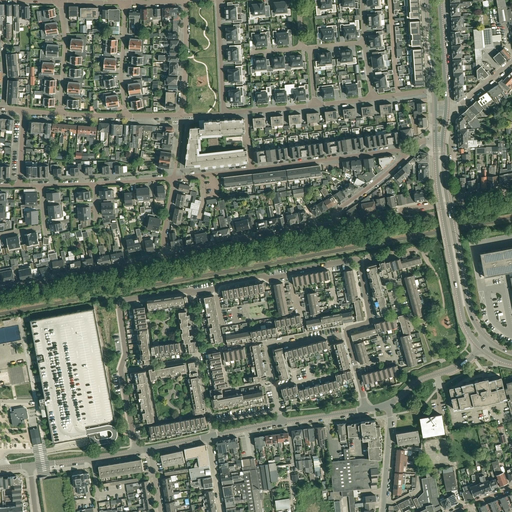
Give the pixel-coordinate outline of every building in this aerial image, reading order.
[(325,0),(319,0),(320,6),(316,6),(317,15),(321,15),(321,11),(326,11),(326,9),(325,0)] [(325,0),(326,9),(332,9),(332,12),(336,12),(335,4),(332,5),(331,0),(325,0)] [(349,7),(348,0),(342,0),(343,3),(339,4),(340,10),(343,10),(343,8),(349,7)] [(354,0),(348,0),(349,7),(349,8),(355,8),(358,8),(357,2),(354,2),(354,0)] [(368,0),(367,0),(368,6),(375,6),(375,9),(381,8),(381,5),(380,5),(380,0),(368,0)] [(505,0),(496,0),(497,8),(506,7),(505,0)] [(280,2),(281,15),(287,14),(287,15),(291,15),(290,9),(287,9),(286,2),(284,2),(284,1),(280,1),(280,2)] [(451,7),(450,7),(450,9),(451,9),(451,10),(460,9),(464,9),(463,6),(471,6),(471,3),(471,1),(463,2),(463,3),(459,3),(454,4),(451,4),(451,6),(451,7)] [(281,15),(280,2),(274,3),(275,10),(271,10),(272,16),(275,16),(275,15),(281,15)] [(258,4),(259,17),(269,17),(268,10),(265,11),(264,3),(262,4),(262,3),(258,4)] [(225,14),(237,13),(237,7),(239,7),(239,4),(232,4),(233,7),(225,7),(225,10),(224,10),(225,14),(225,13),(225,14)] [(253,17),(259,17),(258,4),(252,4),(253,12),(249,12),(250,18),(253,18),(253,17)] [(22,17),(22,18),(29,18),(31,18),(31,11),(31,9),(29,9),(29,6),(22,6),(22,11),(22,17)] [(78,21),(78,6),(69,6),(69,20),(78,21)] [(508,20),(506,7),(497,8),(499,23),(509,22),(508,20)] [(78,11),(78,16),(80,16),(80,18),(86,18),(86,8),(85,8),(82,8),(80,8),(80,10),(78,11)] [(154,10),(152,10),(153,14),(153,20),(161,20),(160,9),(157,9),(157,8),(156,8),(155,9),(154,9),(154,10)] [(178,25),(179,25),(179,24),(179,19),(178,9),(177,8),(168,8),(169,16),(173,16),(173,24),(178,24),(178,25)] [(41,11),(42,21),(50,20),(50,17),(55,16),(54,9),(51,10),(50,9),(47,9),(47,10),(41,11)] [(114,10),(114,27),(111,26),(110,27),(110,31),(110,34),(119,34),(119,27),(117,27),(117,21),(119,21),(119,14),(119,11),(118,9),(114,10)] [(153,20),(153,14),(152,10),(152,9),(141,9),(141,19),(144,19),(144,23),(150,23),(150,22),(153,21),(153,20)] [(100,15),(100,22),(101,22),(101,24),(104,24),(104,20),(105,20),(105,18),(108,19),(108,10),(102,10),(102,15),(100,15)] [(368,15),(368,21),(381,20),(381,14),(381,11),(375,11),(375,14),(368,15)] [(237,13),(225,14),(226,20),(233,20),(233,23),(242,22),(242,19),(238,19),(237,13)] [(452,21),(451,21),(451,23),(452,23),(452,24),(461,24),(464,23),(464,20),(463,18),(467,18),(467,15),(463,16),(460,16),(460,17),(455,18),(452,18),(452,20),(452,21)] [(51,23),(50,20),(42,21),(44,30),(57,28),(56,22),(51,23)] [(349,26),(351,37),(357,37),(356,29),(359,29),(358,20),(355,20),(355,25),(350,26),(349,26)] [(382,26),(381,20),(368,21),(369,26),(376,26),(376,29),(382,29),(382,25),(382,26)] [(179,33),(179,25),(178,25),(178,24),(173,24),(173,33),(161,33),(159,33),(159,36),(165,36),(165,38),(178,38),(178,33),(179,33)] [(226,34),(227,34),(239,34),(240,34),(240,24),(233,25),(234,28),(226,28),(226,31),(226,34)] [(351,37),(349,26),(350,26),(350,24),(343,25),(343,24),(340,25),(341,31),(344,30),(344,38),(347,38),(351,37)] [(327,28),(328,40),(334,39),(333,32),(337,31),(336,25),(326,26),(327,28)] [(327,28),(321,28),(321,27),(317,27),(318,33),(321,33),(322,40),(324,40),(324,41),(328,40),(327,28)] [(58,34),(57,28),(44,30),(45,30),(46,35),(45,35),(45,39),(52,38),(52,34),(58,34)] [(473,29),(475,49),(481,48),(493,47),(491,28),(473,29)] [(288,30),(288,32),(282,32),(283,44),(289,43),(288,36),(291,36),(291,29),(288,30)] [(267,45),(267,38),(270,38),(269,31),(266,32),(260,33),(260,34),(261,46),(267,45)] [(283,44),(282,32),(276,33),(276,31),(273,31),(273,37),(276,37),(277,44),(283,44)] [(370,41),(383,40),(382,34),(383,34),(382,31),(376,32),(376,35),(369,36),(369,38),(370,42),(370,41)] [(255,46),(261,46),(260,34),(255,34),(254,33),(251,33),(252,39),(255,39),(255,46)] [(240,40),(239,34),(227,34),(227,41),(234,40),(234,43),(241,43),(240,40)] [(104,36),(103,45),(117,46),(117,40),(112,40),(112,37),(104,36)] [(383,46),(383,40),(370,41),(370,42),(370,47),(378,47),(378,50),(384,49),(384,46),(383,46)] [(45,44),(45,50),(58,51),(58,45),(53,44),(53,41),(45,41),(45,44)] [(135,54),(138,54),(146,54),(143,54),(143,45),(130,44),(129,50),(135,51),(135,54)] [(105,46),(104,54),(111,55),(111,52),(116,52),(117,46),(103,45),(103,46),(105,46)] [(228,55),(241,54),(240,54),(240,48),(241,48),(241,45),(234,45),(235,48),(227,49),(227,51),(227,55),(228,55)] [(504,49),(500,52),(506,60),(510,56),(504,49)] [(58,51),(45,50),(44,59),(52,59),(52,56),(58,57),(58,51)] [(347,64),(356,63),(356,57),(352,57),(352,50),(349,50),(346,50),(346,51),(347,64)] [(341,64),(347,64),(346,51),(339,51),(340,59),(337,59),(338,65),(341,65),(341,64)] [(384,61),(384,60),(383,55),(385,55),(385,51),(378,52),(379,55),(371,56),(372,62),(384,61)] [(325,53),(326,66),(335,66),(335,59),(331,60),(331,52),(328,52),(325,53)] [(493,57),(500,65),(506,60),(499,52),(493,57)] [(326,66),(325,53),(318,53),(319,61),(315,61),(316,67),(326,66)] [(105,58),(105,63),(116,64),(116,58),(110,58),(111,55),(104,54),(104,57),(105,58)] [(145,64),(146,54),(138,54),(138,57),(132,56),(132,63),(145,64)] [(228,61),(235,61),(235,64),(242,64),(241,54),(240,54),(241,54),(228,55),(228,61)] [(302,62),(302,55),(296,56),(297,68),(303,68),(303,69),(306,68),(306,62),(302,62)] [(291,63),(288,64),(288,70),(291,70),(291,69),(297,68),(296,56),(290,56),(291,63)] [(278,57),(272,58),(273,65),(270,65),(270,71),(273,71),(279,70),(278,57)] [(285,70),(288,70),(288,64),(284,64),(284,57),(281,57),(278,57),(279,70),(285,70)] [(54,62),(50,62),(42,62),(42,59),(40,58),(40,61),(41,62),(40,67),(54,68),(54,62)] [(270,71),(270,65),(266,65),(266,58),(260,59),(261,72),(267,71),(267,72),(270,71)] [(453,63),(453,65),(453,66),(462,65),(464,65),(463,61),(470,60),(470,58),(464,58),(462,58),(462,59),(453,60),(453,63)] [(261,72),(260,59),(254,59),(255,67),(251,67),(251,73),(255,73),(255,72),(261,72)] [(482,59),(476,60),(476,62),(476,64),(477,71),(477,75),(477,77),(478,79),(480,78),(480,77),(483,80),(489,75),(490,74),(488,71),(486,72),(480,65),(482,63),(482,59)] [(384,61),(372,62),(373,68),(380,67),(381,70),(387,69),(387,66),(386,66),(385,60),(384,60),(384,61)] [(116,64),(105,63),(104,69),(103,69),(103,72),(109,73),(109,70),(115,70),(116,64)] [(229,76),(242,75),(242,66),(236,66),(236,69),(228,69),(228,72),(229,76)] [(54,68),(40,67),(40,73),(39,73),(39,76),(41,77),(41,74),(53,74),(54,68)] [(142,68),(128,67),(128,74),(133,74),(133,77),(141,78),(142,68)] [(82,79),(83,76),(83,70),(70,69),(69,75),(75,76),(75,79),(81,79),(82,79)] [(375,83),(387,81),(386,75),(388,75),(387,72),(381,73),(382,76),(374,77),(375,79),(375,83)] [(242,75),(229,76),(229,82),(236,82),(236,85),(243,84),(243,81),(242,75)] [(102,87),(116,85),(115,79),(109,80),(109,76),(108,77),(102,77),(101,78),(102,87)] [(511,82),(507,77),(503,81),(502,80),(499,83),(507,91),(511,87),(511,82)] [(68,87),(82,88),(82,83),(83,83),(84,80),(82,79),(81,79),(81,82),(69,82),(68,87)] [(128,84),(129,90),(143,88),(141,79),(134,80),(134,83),(128,84)] [(375,83),(376,88),(383,87),(384,90),(390,90),(389,86),(389,87),(388,81),(387,81),(375,83)] [(495,87),(499,93),(501,92),(506,99),(508,98),(498,84),(495,87)] [(41,92),(40,95),(41,95),(43,95),(49,95),(49,92),(54,93),(55,93),(55,87),(42,86),(42,91),(42,92),(41,92)] [(241,96),(243,96),(243,86),(237,87),(237,90),(229,90),(230,93),(228,93),(229,96),(230,96),(241,96)] [(82,89),(82,88),(68,87),(68,93),(74,94),(73,97),(81,97),(81,94),(80,94),(81,89),(82,89)] [(267,90),(261,90),(261,92),(262,103),(268,102),(267,95),(271,95),(270,87),(267,87),(266,87),(267,90)] [(495,87),(491,89),(496,96),(498,100),(500,98),(498,95),(499,93),(495,87)] [(136,95),(136,98),(143,97),(142,94),(143,94),(143,88),(129,90),(130,96),(136,95)] [(494,97),(496,96),(491,89),(487,92),(492,98),(497,105),(499,104),(494,97)] [(105,96),(106,102),(118,100),(117,94),(111,95),(111,92),(103,93),(104,96),(105,96)] [(463,93),(459,93),(459,92),(454,92),(455,101),(458,102),(468,93),(467,93),(463,93)] [(486,92),(482,95),(487,102),(489,104),(493,101),(486,92)] [(49,95),(43,95),(41,95),(41,105),(47,105),(47,106),(50,106),(50,105),(54,106),(55,99),(49,98),(49,95)] [(489,108),(488,107),(485,103),(487,102),(482,95),(479,97),(480,99),(477,101),(481,106),(488,113),(490,113),(487,110),(489,108)] [(241,96),(230,96),(230,103),(237,102),(238,105),(244,105),(244,102),(242,102),(241,96)] [(81,97),(73,97),(73,100),(67,100),(67,106),(71,107),(71,108),(74,108),(74,107),(80,107),(81,97)] [(143,97),(136,98),(137,101),(131,101),(132,108),(136,108),(136,109),(139,108),(139,107),(145,106),(144,100),(143,100),(143,97)] [(414,111),(414,114),(420,114),(422,113),(422,111),(426,111),(425,103),(417,104),(414,104),(414,102),(408,103),(408,106),(414,106),(414,109),(417,109),(417,111),(414,111)] [(473,105),(482,115),(483,116),(487,115),(484,112),(483,112),(481,110),(483,109),(476,102),(473,105)] [(473,105),(469,107),(476,115),(478,114),(480,117),(482,115),(473,105)] [(479,119),(475,116),(471,111),(469,108),(462,114),(469,122),(467,123),(468,124),(470,127),(471,128),(479,127),(479,119)] [(405,139),(406,139),(407,138),(404,123),(404,119),(403,117),(403,114),(403,112),(398,112),(399,118),(399,122),(398,122),(398,125),(402,125),(402,130),(400,130),(401,136),(402,139),(405,139)] [(419,122),(419,127),(420,127),(420,128),(423,128),(423,127),(427,126),(426,117),(420,118),(420,114),(414,114),(414,118),(417,118),(417,122),(419,122)] [(470,127),(468,124),(466,125),(465,123),(466,121),(463,118),(461,115),(457,118),(463,125),(469,127),(470,127)] [(407,138),(408,138),(412,138),(413,137),(413,134),(412,128),(408,129),(407,125),(411,124),(410,118),(406,119),(404,119),(404,123),(407,138)] [(186,158),(185,166),(194,166),(195,166),(194,164),(200,164),(200,167),(200,168),(205,168),(205,166),(208,166),(208,167),(213,167),(213,165),(216,165),(216,166),(220,166),(221,166),(220,164),(223,164),(224,166),(224,165),(228,165),(228,164),(231,163),(231,165),(232,165),(236,164),(236,163),(239,162),(239,164),(244,163),(244,161),(248,160),(246,150),(245,148),(243,148),(242,142),(227,143),(226,138),(242,137),(242,134),(244,134),(244,132),(245,132),(244,121),(240,122),(240,119),(235,119),(235,121),(232,121),(232,120),(228,120),(227,120),(228,121),(225,122),(224,120),(220,120),(220,122),(217,122),(217,121),(216,121),(212,121),(212,122),(209,123),(209,121),(204,121),(204,123),(201,123),(201,127),(199,127),(190,127),(190,132),(189,132),(191,132),(190,137),(189,138),(188,143),(190,143),(189,148),(188,148),(187,148),(187,153),(188,153),(188,158),(186,158)] [(154,139),(156,139),(162,140),(162,142),(171,144),(172,144),(173,138),(157,136),(154,136),(154,139)] [(422,162),(428,162),(428,154),(420,152),(414,157),(409,161),(413,165),(416,164),(418,163),(423,163),(422,162)] [(392,155),(389,155),(378,157),(379,163),(380,165),(378,167),(381,171),(382,170),(383,169),(390,163),(392,161),(394,159),(395,158),(395,157),(394,156),(392,155)] [(366,172),(367,174),(371,179),(374,177),(375,176),(373,173),(372,171),(371,172),(370,172),(368,158),(363,159),(364,167),(367,167),(368,172),(366,172)] [(368,158),(370,172),(371,172),(372,171),(372,167),(374,166),(374,169),(378,173),(381,171),(378,167),(377,165),(374,166),(374,163),(373,158),(368,158)] [(112,167),(115,167),(115,173),(123,172),(123,166),(118,165),(115,165),(115,161),(112,162),(112,167)] [(112,162),(109,162),(109,166),(101,166),(102,174),(109,173),(109,168),(112,167),(112,162)] [(71,171),(66,171),(66,175),(71,175),(79,175),(78,169),(81,169),(81,163),(78,163),(78,166),(70,166),(71,171)] [(81,169),(84,169),(85,174),(93,174),(92,165),(85,166),(84,163),(81,163),(81,169)] [(54,165),(50,165),(51,171),(54,171),(54,176),(62,176),(61,168),(58,168),(58,164),(54,165)] [(416,164),(413,165),(413,169),(413,172),(416,172),(423,172),(425,172),(427,173),(428,173),(428,164),(419,164),(419,170),(416,170),(416,164)] [(406,165),(402,168),(411,177),(413,179),(413,173),(410,173),(410,169),(406,165)] [(402,168),(398,172),(404,178),(406,176),(408,179),(409,181),(411,181),(411,177),(402,168)] [(357,175),(358,179),(363,181),(366,182),(366,183),(367,182),(371,179),(367,174),(366,172),(365,173),(362,175),(361,174),(360,174),(360,175),(357,175)] [(404,178),(398,172),(394,175),(402,185),(402,187),(405,186),(405,184),(402,180),(404,178)] [(428,181),(428,173),(427,173),(425,172),(423,172),(416,172),(416,175),(419,175),(419,181),(428,181)] [(354,183),(357,184),(358,185),(361,186),(365,183),(364,183),(365,182),(366,183),(366,182),(363,181),(358,179),(355,177),(349,175),(344,173),(343,175),(344,175),(344,176),(349,178),(355,180),(354,183)] [(389,187),(391,189),(389,189),(392,207),(396,206),(394,195),(396,195),(395,190),(394,189),(394,187),(388,181),(386,182),(389,187)] [(351,193),(353,192),(347,184),(347,183),(345,185),(345,186),(343,187),(349,195),(349,194),(350,194),(351,193)] [(349,183),(347,184),(353,192),(353,191),(354,191),(355,191),(355,190),(358,188),(357,187),(356,186),(349,183)] [(190,186),(180,184),(178,190),(182,191),(189,192),(190,186)] [(417,184),(417,186),(420,201),(425,200),(428,199),(426,190),(423,191),(423,190),(421,191),(420,186),(419,184),(417,184)] [(343,198),(344,198),(342,195),(335,185),(333,187),(337,193),(334,195),(338,201),(339,201),(342,200),(341,200),(342,199),(343,198)] [(158,193),(155,193),(156,199),(159,199),(159,197),(164,197),(165,197),(165,193),(166,193),(165,189),(164,189),(164,186),(163,186),(160,186),(158,186),(158,187),(158,193)] [(348,195),(349,195),(343,187),(341,188),(339,186),(338,187),(345,197),(346,196),(347,196),(348,196),(348,195)] [(322,189),(325,193),(333,205),(335,204),(336,203),(337,202),(335,200),(331,193),(328,194),(324,187),(322,189)] [(144,202),(143,188),(137,189),(137,195),(134,196),(135,199),(135,202),(138,202),(138,200),(144,199),(144,202)] [(107,197),(107,200),(114,199),(114,190),(108,191),(108,189),(104,190),(104,191),(100,191),(100,197),(101,197),(107,197)] [(302,196),(298,189),(293,190),(294,197),(302,196)] [(333,205),(325,193),(322,189),(320,190),(326,199),(324,201),(327,205),(328,208),(329,208),(331,207),(331,206),(333,205)] [(24,194),(24,199),(37,199),(37,193),(35,193),(34,193),(30,193),(30,190),(24,190),(24,194)] [(90,197),(89,192),(89,191),(86,192),(86,190),(82,191),(82,192),(76,192),(76,202),(83,202),(83,198),(89,198),(90,198),(90,197)] [(382,209),(383,208),(385,208),(386,208),(384,197),(382,198),(380,190),(378,191),(378,193),(382,209)] [(60,198),(60,192),(58,192),(55,193),(55,191),(51,192),(51,193),(48,193),(47,193),(47,194),(48,199),(54,199),(54,202),(61,201),(60,198)] [(272,193),(279,226),(281,226),(284,226),(284,225),(285,225),(284,222),(282,215),(280,215),(279,211),(280,211),(279,207),(282,206),(279,192),(272,193)] [(135,202),(135,199),(132,199),(131,194),(131,193),(126,193),(125,193),(125,194),(126,207),(135,206),(135,202)] [(317,204),(320,209),(322,212),(323,211),(324,211),(325,211),(325,210),(327,208),(318,193),(314,195),(318,201),(319,201),(320,202),(317,204)] [(405,204),(403,193),(396,195),(399,205),(405,204)] [(376,209),(374,201),(370,202),(369,195),(367,197),(369,210),(372,210),(373,210),(374,210),(375,209),(376,209)] [(366,211),(368,211),(369,210),(367,197),(365,198),(361,201),(361,202),(363,212),(364,211),(365,212),(366,212),(366,211)] [(102,204),(102,209),(113,208),(113,203),(115,203),(114,199),(108,200),(108,203),(102,203),(102,204)] [(219,206),(220,209),(220,210),(224,209),(225,213),(226,213),(224,199),(218,201),(219,206)] [(49,212),(63,211),(62,202),(55,202),(55,205),(49,206),(49,212)] [(311,204),(309,205),(313,213),(315,216),(317,214),(318,215),(321,213),(319,209),(315,202),(312,204),(311,204)] [(78,207),(79,213),(90,213),(90,207),(89,207),(83,207),(83,204),(77,204),(77,208),(78,207)] [(300,218),(301,221),(304,221),(307,221),(306,220),(307,220),(306,216),(305,211),(304,207),(302,208),(301,204),(298,205),(298,207),(300,218)] [(271,205),(269,206),(269,207),(273,227),(274,227),(275,227),(276,227),(277,227),(278,226),(278,223),(276,218),(274,218),(272,207),(271,205)] [(355,205),(346,211),(347,215),(357,213),(355,205)] [(288,212),(285,212),(286,215),(288,221),(288,224),(289,224),(290,224),(291,224),(292,223),(294,223),(290,207),(288,208),(288,212)] [(290,207),(294,223),(296,222),(296,223),(296,222),(297,223),(298,223),(299,222),(299,219),(297,212),(294,213),(293,210),(293,207),(290,207)] [(26,217),(37,216),(37,211),(31,211),(31,208),(24,208),(24,211),(26,211),(26,217)] [(115,208),(113,208),(102,209),(102,214),(102,215),(103,214),(109,214),(109,219),(116,219),(115,208)] [(175,208),(174,215),(182,216),(184,210),(175,208)] [(192,214),(197,216),(199,210),(193,209),(186,208),(185,211),(189,211),(187,218),(190,218),(191,218),(192,214)] [(267,229),(268,229),(266,220),(263,220),(261,208),(258,208),(259,210),(263,230),(263,229),(264,229),(265,229),(265,230),(267,229)] [(247,219),(241,220),(243,229),(249,228),(249,226),(252,225),(252,224),(255,224),(252,210),(249,211),(249,213),(248,213),(249,216),(247,217),(247,219)] [(64,219),(63,211),(49,212),(50,217),(50,218),(56,217),(57,220),(64,219)] [(77,219),(81,219),(82,219),(82,228),(86,227),(86,225),(86,219),(87,219),(90,219),(90,218),(90,213),(79,213),(78,213),(76,213),(77,219)] [(146,222),(159,225),(160,220),(160,219),(154,218),(154,215),(148,214),(146,222)] [(181,223),(182,216),(174,215),(172,221),(181,223)] [(221,216),(225,238),(226,238),(226,237),(227,237),(228,238),(230,237),(230,233),(228,228),(226,229),(223,216),(221,216)] [(237,229),(237,230),(237,231),(243,229),(241,220),(235,222),(234,219),(231,220),(230,216),(227,217),(229,228),(233,227),(233,228),(233,230),(237,229)] [(51,225),(50,225),(51,230),(51,231),(52,231),(55,230),(55,231),(55,234),(59,234),(59,231),(59,230),(65,229),(64,223),(71,222),(70,218),(66,219),(64,219),(56,221),(57,224),(52,224),(51,225)] [(214,240),(215,240),(216,240),(217,240),(218,239),(219,239),(216,221),(213,222),(215,231),(213,232),(213,235),(211,235),(210,240),(210,241),(214,240)] [(158,230),(159,225),(146,222),(149,223),(148,228),(158,230)] [(37,232),(31,233),(33,246),(39,245),(39,247),(42,247),(42,245),(41,241),(38,241),(37,232)] [(177,248),(178,248),(176,240),(175,232),(170,233),(170,235),(172,248),(173,249),(174,249),(178,248),(177,248)] [(27,244),(23,244),(25,250),(28,250),(27,247),(33,246),(31,233),(25,234),(27,244)] [(190,234),(186,235),(186,236),(185,239),(185,241),(182,242),(183,247),(184,247),(186,246),(187,246),(189,246),(193,245),(194,245),(192,238),(190,238),(190,237),(191,237),(190,234)] [(132,237),(135,250),(140,249),(141,249),(141,248),(139,242),(142,242),(141,235),(132,237)] [(19,236),(13,237),(15,250),(21,249),(21,251),(25,250),(23,244),(20,245),(19,236)] [(185,239),(186,236),(181,237),(182,239),(176,240),(178,248),(178,247),(178,248),(183,247),(182,242),(185,241),(185,239)] [(9,247),(6,248),(7,254),(10,253),(10,251),(15,250),(13,237),(7,238),(9,247)] [(135,250),(132,237),(133,239),(127,240),(127,238),(124,239),(125,245),(128,245),(129,251),(132,250),(134,250),(135,250)] [(142,239),(143,246),(146,245),(148,251),(148,252),(149,252),(153,251),(154,251),(154,250),(153,247),(154,247),(154,243),(152,243),(151,237),(142,239)] [(115,244),(115,245),(116,249),(118,261),(125,260),(122,249),(119,249),(117,243),(115,244)] [(496,250),(480,253),(480,254),(484,276),(484,277),(489,276),(492,276),(493,275),(495,275),(497,275),(499,274),(501,274),(503,273),(504,273),(507,273),(508,273),(509,272),(510,272),(511,272),(511,271),(511,247),(502,249),(500,249),(498,250),(496,250)] [(57,261),(59,269),(65,268),(63,261),(66,260),(64,250),(61,251),(63,259),(57,261)] [(105,251),(102,251),(105,264),(111,263),(110,259),(109,255),(106,255),(105,251)] [(51,257),(48,258),(49,260),(50,264),(53,263),(54,268),(54,270),(59,269),(57,261),(56,254),(51,255),(51,257)] [(422,263),(420,256),(417,257),(417,255),(412,257),(412,258),(407,259),(407,258),(403,259),(403,261),(401,261),(400,258),(389,261),(390,262),(388,262),(390,267),(391,266),(392,271),(393,271),(392,270),(402,268),(422,263)] [(68,257),(66,257),(67,264),(70,263),(71,268),(71,271),(77,270),(75,261),(74,256),(68,257)] [(40,264),(37,264),(37,269),(39,269),(40,277),(43,276),(45,276),(42,262),(42,260),(39,260),(40,264)] [(42,262),(45,276),(46,276),(49,275),(48,272),(48,267),(50,267),(49,260),(42,262)] [(390,262),(389,261),(388,262),(385,263),(384,260),(379,262),(380,266),(378,266),(379,272),(380,272),(380,275),(382,274),(384,279),(389,278),(388,272),(391,271),(392,271),(391,266),(390,267),(388,262),(390,262)] [(30,266),(24,267),(27,279),(33,278),(31,269),(34,269),(33,263),(30,263),(30,266)] [(11,265),(6,267),(6,269),(9,281),(14,280),(14,277),(13,271),(16,270),(15,266),(15,264),(11,265)] [(376,264),(366,266),(366,267),(369,266),(370,270),(367,271),(369,277),(371,276),(373,280),(370,281),(371,287),(374,286),(375,290),(372,291),(374,296),(371,297),(372,299),(373,299),(374,304),(373,305),(375,309),(376,309),(377,314),(376,314),(377,317),(389,314),(383,293),(382,294),(376,270),(377,269),(376,264)] [(18,266),(15,266),(16,270),(16,272),(19,272),(21,281),(27,279),(24,267),(19,268),(18,266)] [(0,268),(0,273),(1,273),(3,282),(9,281),(6,269),(0,270),(0,268)] [(256,283),(253,284),(249,285),(249,282),(245,283),(246,285),(239,287),(239,284),(235,285),(236,287),(229,289),(229,286),(225,287),(226,289),(220,290),(221,295),(223,294),(224,300),(265,292),(264,286),(266,286),(265,282),(259,283),(259,280),(255,281),(256,283)] [(187,295),(185,296),(185,295),(148,300),(149,307),(148,307),(148,310),(179,306),(180,312),(189,310),(188,297),(187,297),(187,295)] [(220,331),(213,295),(210,296),(199,298),(200,304),(203,303),(204,308),(201,308),(202,314),(205,313),(206,318),(203,318),(204,324),(207,323),(207,328),(205,328),(206,334),(209,333),(210,343),(214,343),(214,344),(218,343),(220,343),(219,342),(223,341),(222,335),(221,335),(220,333),(220,331)] [(146,319),(145,312),(144,307),(142,307),(142,304),(139,305),(139,307),(129,309),(129,314),(133,314),(133,318),(130,319),(131,325),(134,324),(135,329),(137,329),(146,328),(147,328),(146,319)] [(150,321),(153,342),(154,345),(159,345),(158,341),(183,338),(179,312),(180,312),(179,306),(148,310),(150,319),(146,319),(146,322),(150,321)] [(40,399),(41,400),(42,407),(43,407),(43,408),(42,408),(43,414),(47,414),(46,407),(45,408),(45,407),(44,404),(46,404),(48,414),(54,443),(67,440),(88,437),(86,429),(86,427),(111,422),(115,421),(94,308),(31,320),(44,391),(43,392),(44,398),(40,399)] [(192,353),(194,353),(197,353),(191,310),(189,310),(180,312),(179,312),(183,338),(184,337),(185,342),(180,343),(179,342),(159,345),(154,345),(152,346),(152,349),(152,354),(155,354),(156,361),(161,360),(161,356),(192,352),(192,353)] [(352,312),(347,313),(349,322),(354,321),(356,321),(355,316),(353,316),(352,312)] [(331,327),(336,327),(335,325),(341,324),(341,325),(344,325),(343,322),(342,314),(342,313),(321,317),(321,318),(306,321),(308,331),(312,330),(315,329),(315,330),(322,329),(322,328),(323,328),(323,329),(326,328),(325,327),(331,326),(331,327)] [(396,322),(400,321),(408,319),(407,317),(406,317),(405,314),(395,317),(396,318),(395,318),(396,322)] [(276,326),(273,327),(275,337),(278,336),(277,331),(297,327),(295,321),(296,321),(295,316),(295,315),(293,316),(293,317),(287,318),(287,317),(282,318),(283,319),(277,320),(277,318),(274,319),(276,326)] [(300,315),(295,316),(296,321),(295,321),(297,327),(297,328),(302,327),(303,332),(305,332),(304,325),(302,326),(302,324),(303,324),(302,318),(301,318),(300,315)] [(397,327),(396,322),(395,318),(380,322),(376,323),(375,324),(377,333),(379,332),(383,332),(382,331),(397,327)] [(226,336),(224,336),(225,342),(227,342),(227,345),(228,346),(231,345),(234,344),(234,345),(242,343),(241,343),(244,342),(245,343),(249,342),(252,342),(251,341),(253,341),(253,342),(255,341),(255,340),(261,339),(261,340),(262,340),(263,340),(265,339),(265,338),(271,337),(271,338),(275,338),(275,337),(273,327),(272,321),(270,321),(271,327),(266,328),(261,329),(234,334),(231,335),(230,332),(230,331),(225,332),(226,336)] [(359,342),(358,338),(356,330),(353,331),(354,332),(351,333),(353,340),(354,343),(355,343),(359,342)] [(329,339),(287,350),(285,351),(286,354),(285,354),(287,359),(289,358),(292,368),(297,367),(295,360),(329,351),(335,349),(337,359),(336,359),(339,369),(351,366),(350,364),(349,364),(348,359),(349,358),(347,354),(346,354),(345,349),(346,349),(344,341),(331,345),(329,339)] [(261,352),(260,346),(264,346),(263,343),(250,346),(253,364),(250,365),(250,366),(251,366),(253,377),(248,378),(249,383),(252,382),(252,384),(258,382),(258,381),(267,380),(267,377),(261,378),(261,375),(266,374),(266,372),(264,372),(263,367),(265,366),(264,364),(267,364),(267,361),(262,362),(261,356),(265,356),(265,351),(261,352)] [(279,375),(280,380),(290,377),(285,356),(284,352),(282,347),(272,350),(275,350),(276,354),(273,355),(275,360),(278,359),(279,364),(276,365),(278,370),(280,369),(282,374),(279,375)] [(225,361),(246,357),(244,348),(222,352),(224,366),(226,366),(225,361)] [(225,384),(224,380),(220,357),(221,357),(220,351),(216,352),(216,351),(208,352),(209,354),(207,354),(208,359),(205,359),(206,365),(209,365),(210,369),(207,369),(208,375),(211,374),(212,379),(209,379),(210,385),(213,384),(214,389),(209,390),(210,395),(214,395),(214,397),(220,396),(223,395),(221,388),(228,387),(227,384),(225,384)] [(151,357),(150,357),(141,359),(139,359),(140,364),(142,364),(143,365),(147,365),(148,364),(148,363),(152,363),(151,357)] [(184,363),(184,362),(149,369),(151,381),(157,380),(156,379),(185,373),(186,374),(187,374),(189,374),(189,376),(195,375),(195,374),(197,374),(196,366),(193,367),(192,362),(184,363)] [(335,380),(329,382),(329,381),(325,382),(325,383),(320,384),(319,383),(315,384),(315,386),(310,387),(309,386),(305,387),(305,388),(300,390),(299,389),(298,389),(296,384),(294,385),(294,386),(289,387),(289,386),(286,387),(281,389),(282,393),(281,393),(281,394),(282,398),(284,398),(284,401),(290,399),(299,396),(300,401),(340,391),(339,385),(348,383),(349,384),(354,382),(353,379),(354,379),(353,373),(351,374),(350,370),(346,371),(343,372),(343,373),(338,374),(338,373),(335,374),(336,379),(334,379),(335,380)] [(147,381),(146,375),(145,371),(141,371),(140,372),(130,374),(131,379),(134,379),(135,383),(132,384),(133,389),(136,389),(137,393),(134,394),(135,399),(138,399),(139,403),(136,404),(137,409),(140,409),(140,413),(138,414),(139,419),(141,419),(142,423),(150,422),(151,422),(154,421),(147,381)] [(157,380),(151,381),(158,421),(179,417),(179,421),(181,420),(181,417),(193,414),(192,409),(193,408),(188,378),(198,376),(197,374),(195,374),(195,375),(189,376),(189,374),(187,374),(186,374),(185,373),(156,379),(157,380)] [(197,416),(203,415),(203,412),(205,412),(198,376),(188,378),(193,408),(192,409),(193,414),(197,414),(197,416)] [(459,386),(458,387),(453,388),(452,388),(452,389),(450,389),(449,389),(454,409),(480,403),(480,404),(506,398),(501,377),(501,378),(498,379),(498,378),(497,376),(487,378),(487,377),(483,378),(483,380),(482,380),(481,379),(481,380),(478,381),(478,380),(474,381),(475,383),(472,383),(472,382),(465,384),(465,385),(462,386),(462,385),(462,387),(460,387),(459,386)] [(242,393),(217,398),(211,399),(214,409),(214,406),(218,405),(219,408),(224,407),(224,404),(228,403),(229,406),(234,405),(234,402),(238,402),(239,405),(244,404),(244,405),(247,404),(248,407),(251,406),(251,404),(258,402),(258,405),(262,404),(261,402),(264,401),(265,404),(268,403),(266,395),(263,396),(261,386),(259,386),(260,391),(254,392),(254,387),(249,388),(250,392),(244,393),(244,389),(241,390),(242,393)] [(15,412),(11,413),(13,425),(25,423),(25,419),(24,419),(24,417),(27,416),(25,409),(23,408),(16,409),(17,412),(15,412)] [(420,418),(423,436),(444,433),(441,415),(420,418)] [(192,430),(196,429),(196,430),(202,429),(202,428),(207,427),(205,420),(205,419),(202,419),(200,420),(199,418),(202,417),(205,417),(205,416),(198,417),(158,424),(149,426),(150,430),(149,430),(149,431),(150,436),(151,435),(151,437),(149,438),(150,441),(152,441),(152,438),(162,436),(162,435),(166,434),(167,436),(172,435),(172,433),(176,432),(176,434),(182,433),(182,431),(186,431),(186,432),(192,431),(192,430)] [(378,460),(381,460),(381,455),(379,455),(379,452),(381,452),(381,448),(379,448),(379,445),(382,445),(381,441),(380,441),(379,438),(381,438),(379,438),(379,435),(380,435),(379,424),(375,424),(375,420),(359,422),(358,423),(352,424),(351,424),(347,425),(348,437),(363,435),(364,440),(368,440),(369,452),(368,452),(369,459),(378,460)] [(347,432),(346,425),(346,423),(337,424),(338,433),(340,433),(340,441),(344,441),(344,439),(346,439),(345,433),(347,432)] [(38,427),(29,429),(31,438),(40,437),(38,427)] [(398,445),(419,441),(418,430),(396,433),(398,445)] [(262,457),(259,437),(254,437),(256,447),(259,447),(259,449),(258,450),(260,460),(262,460),(262,459),(262,457)] [(219,463),(224,462),(224,458),(226,457),(225,451),(223,452),(221,441),(217,442),(216,443),(219,463)] [(210,475),(211,475),(206,446),(204,446),(204,445),(204,444),(198,446),(184,449),(186,459),(198,457),(198,459),(197,459),(197,460),(197,461),(197,462),(196,464),(195,464),(195,465),(195,466),(195,467),(195,468),(189,469),(191,480),(196,479),(196,477),(210,475)] [(341,491),(353,490),(350,459),(349,448),(344,449),(345,460),(330,462),(333,492),(341,491)] [(182,450),(171,453),(174,464),(184,462),(182,450)] [(174,464),(171,453),(161,455),(163,466),(174,464)] [(301,457),(298,457),(295,458),(297,469),(309,467),(310,481),(315,481),(314,473),(313,473),(311,459),(306,459),(305,456),(301,457)] [(262,492),(260,492),(259,490),(272,488),(271,482),(268,464),(256,466),(254,458),(250,459),(251,466),(242,467),(243,475),(244,477),(244,480),(244,482),(245,488),(246,493),(247,499),(247,501),(248,511),(262,511),(261,499),(263,499),(262,492)] [(377,475),(378,475),(377,468),(379,468),(378,460),(362,458),(350,459),(353,490),(371,488),(371,489),(377,489),(376,482),(378,482),(377,478),(377,475)] [(141,459),(131,461),(133,472),(143,471),(141,459)] [(122,474),(133,472),(131,461),(120,462),(122,474)] [(497,461),(495,462),(496,466),(497,467),(503,484),(508,483),(503,472),(502,472),(500,466),(499,465),(498,465),(497,461)] [(120,462),(109,464),(111,476),(122,474),(120,462)] [(495,462),(491,463),(493,469),(496,475),(495,476),(499,486),(503,484),(497,467),(496,466),(495,462)] [(268,464),(271,482),(278,481),(277,477),(282,476),(281,470),(276,470),(275,463),(269,463),(268,464)] [(98,466),(100,478),(111,476),(109,464),(98,466)] [(452,505),(453,506),(455,505),(454,504),(458,502),(455,497),(456,496),(455,494),(458,493),(454,472),(453,472),(452,467),(442,468),(446,492),(451,491),(453,494),(451,495),(451,496),(447,497),(449,501),(451,506),(452,505)] [(481,468),(482,472),(480,473),(483,481),(487,491),(491,490),(488,480),(486,481),(484,475),(485,475),(483,467),(481,468)] [(78,475),(72,475),(74,486),(77,486),(78,494),(89,492),(87,484),(90,484),(89,473),(83,474),(82,474),(78,474),(78,475)] [(479,483),(482,493),(487,491),(483,481),(480,473),(478,474),(481,483),(479,483)] [(472,483),(469,484),(474,496),(475,496),(476,496),(476,495),(482,493),(479,483),(476,484),(474,475),(471,475),(472,483)] [(0,501),(0,502),(0,496),(0,490),(1,491),(1,489),(0,484),(1,484),(1,487),(2,488),(9,487),(9,484),(13,484),(15,483),(15,489),(14,489),(13,490),(13,495),(14,500),(15,500),(16,500),(17,505),(14,506),(9,506),(6,506),(6,503),(6,501),(11,500),(11,497),(11,495),(5,496),(3,496),(3,498),(3,503),(4,507),(0,507),(0,511),(26,511),(26,508),(24,508),(24,505),(24,502),(25,502),(24,492),(24,488),(23,489),(22,485),(22,480),(17,476),(11,476),(8,477),(8,476),(3,476),(0,476),(0,501)] [(171,477),(162,479),(163,484),(172,483),(171,481),(173,480),(173,481),(175,481),(176,481),(175,476),(171,476),(171,477)] [(416,498),(413,500),(416,505),(419,504),(422,510),(418,511),(440,511),(443,511),(436,497),(439,497),(435,476),(421,479),(424,492),(417,499),(416,498)] [(198,481),(194,482),(190,483),(191,486),(192,486),(195,485),(212,482),(211,477),(198,479),(198,481)] [(489,481),(492,489),(498,487),(495,479),(489,481)] [(465,500),(469,499),(466,491),(466,490),(463,483),(462,481),(460,482),(461,485),(464,491),(462,492),(462,494),(465,500)] [(245,488),(244,482),(232,484),(232,485),(223,486),(225,496),(242,493),(246,493),(245,488)] [(465,482),(463,483),(466,490),(466,491),(469,499),(473,497),(470,489),(468,490),(465,482)] [(446,509),(448,508),(448,507),(451,506),(448,501),(449,501),(447,497),(446,493),(444,494),(446,498),(444,499),(443,497),(440,499),(441,501),(440,501),(442,505),(443,505),(445,509),(446,509)] [(375,495),(374,495),(365,496),(366,502),(365,502),(365,506),(371,506),(375,505),(374,501),(376,501),(375,495)] [(508,511),(510,511),(509,506),(510,505),(507,496),(502,498),(508,511)] [(277,510),(290,508),(289,498),(275,500),(277,510)] [(409,505),(410,508),(414,506),(413,503),(410,498),(406,500),(409,505)] [(508,511),(502,498),(498,500),(502,509),(504,508),(505,511),(506,511),(507,511),(508,511)] [(501,509),(497,500),(493,502),(496,511),(499,511),(499,510),(501,509)] [(153,507),(152,502),(143,503),(144,507),(138,508),(139,511),(143,510),(144,510),(144,509),(153,507)] [(496,511),(493,502),(488,504),(491,511),(496,511)]
